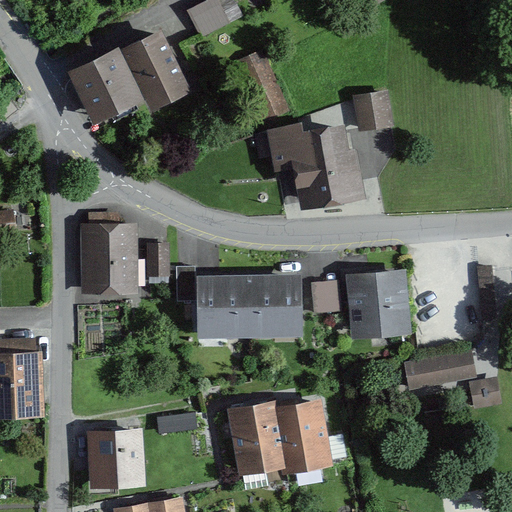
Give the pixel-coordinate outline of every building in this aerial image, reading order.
[(213,0),(189,12),(200,35),(228,22),(217,0),(213,0)] [(160,90),(164,97),(182,89),(156,36),(128,50),(129,51),(123,54),(122,51),(78,72),(98,113),(141,92),(140,89),(146,86),(150,95),(160,90)] [(262,120),(287,109),(263,52),(238,62),(262,120)] [(356,97),(361,127),(390,123),(386,93),(356,97)] [(299,122),(270,129),(276,165),(305,160),(312,201),(359,192),(352,150),(344,151),(340,128),(301,135),(299,122)] [(0,234),(15,232),(12,211),(0,212),(0,234)] [(128,286),(128,250),(134,250),(134,226),(117,226),(117,214),(89,214),(89,226),(85,226),(85,231),(90,231),(90,286),(128,286)] [(149,244),(149,274),(167,274),(167,243),(149,244)] [(177,266),(178,300),(195,299),(194,266),(177,266)] [(478,267),(482,317),(493,316),(489,266),(478,267)] [(364,307),(366,331),(405,328),(400,273),(352,277),(355,308),(364,307)] [(225,325),(225,330),(250,329),(249,279),(201,280),(202,325),(225,325)] [(297,324),(296,279),(249,279),(250,329),(274,329),(274,324),(297,324)] [(340,309),(338,280),(325,281),(327,310),(340,309)] [(312,282),(314,312),(327,310),(325,281),(312,282)] [(0,340),(0,407),(36,406),(33,339),(0,340)] [(406,363),(411,387),(417,386),(461,377),(466,376),(475,375),(470,351),(462,352),(406,363)] [(470,382),(475,407),(502,402),(497,376),(470,382)] [(328,460),(318,403),(275,411),(284,461),(285,467),(328,460)] [(231,412),(241,469),(284,461),(275,411),(274,404),(231,412)] [(158,418),(159,431),(195,426),(194,413),(158,418)] [(92,433),(95,482),(139,480),(136,431),(92,433)] [(335,459),(347,459),(346,432),(334,433),(335,459)] [(181,511),(180,498),(147,504),(148,511),(181,511)]
